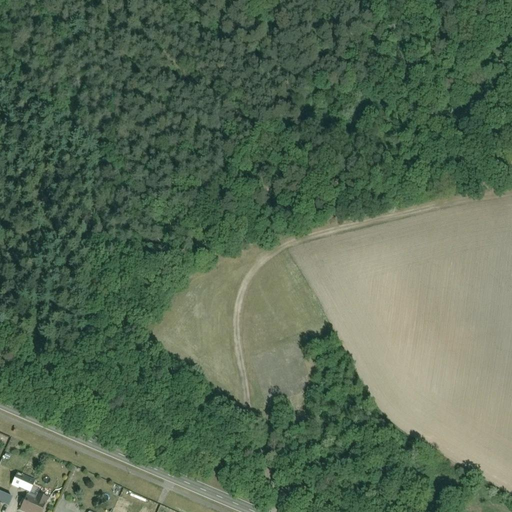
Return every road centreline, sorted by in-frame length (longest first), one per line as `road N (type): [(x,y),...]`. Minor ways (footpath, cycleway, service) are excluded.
road 1 (track): [(274,491),(236,333),(255,264),(323,231),(511,193)]
road 2 (secondary): [(251,511),(0,403)]
